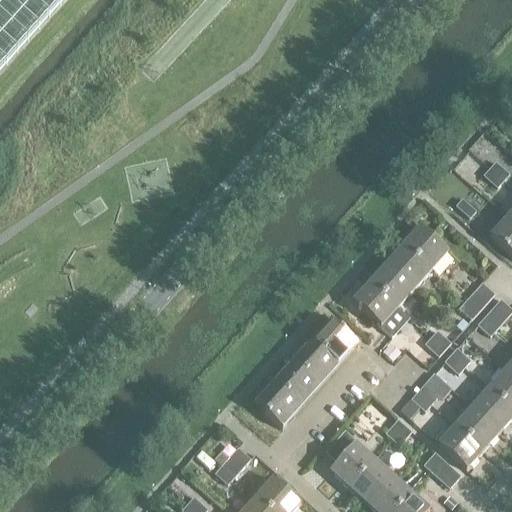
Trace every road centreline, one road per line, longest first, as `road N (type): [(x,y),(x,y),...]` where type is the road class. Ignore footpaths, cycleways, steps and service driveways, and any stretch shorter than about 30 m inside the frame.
road 1 (tertiary): [(0,472),(424,0)]
road 2 (residential): [(271,460),(368,352)]
